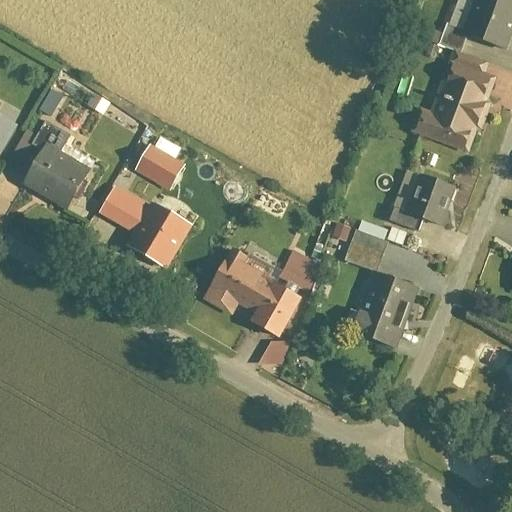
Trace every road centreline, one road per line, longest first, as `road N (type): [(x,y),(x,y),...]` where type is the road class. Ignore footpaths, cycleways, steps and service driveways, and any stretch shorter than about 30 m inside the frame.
road 1 (residential): [(0,240),(384,470)]
road 2 (residential): [(511,134),(384,470)]
